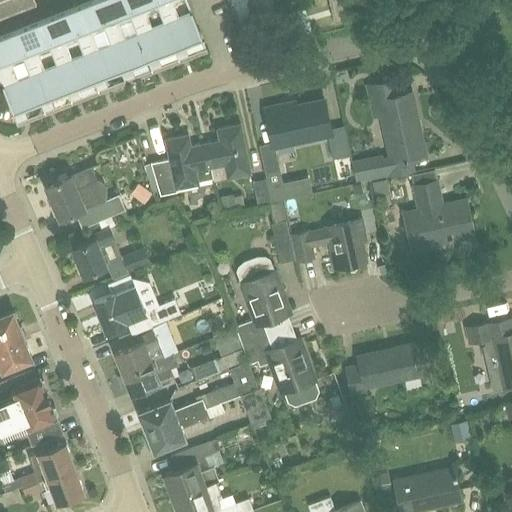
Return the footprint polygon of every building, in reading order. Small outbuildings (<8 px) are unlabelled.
[(0,0),(0,15),(35,2),(34,0),(0,0)] [(104,28),(92,0),(87,0),(74,5),(74,4),(73,5),(73,6),(65,9),(77,39),(82,52),(94,80),(93,81),(98,93),(98,92),(103,91),(102,89),(107,87),(103,77),(120,70),(109,41),(108,41),(98,45),(93,33),(103,28),(104,28)] [(131,18),(123,0),(92,0),(104,28),(103,28),(108,41),(109,41),(120,70),(125,82),(129,80),(129,78),(133,76),(129,66),(147,59),(136,31),(124,35),(120,22),(131,18)] [(158,8),(154,0),(123,0),(131,18),(136,31),(147,59),(152,71),(156,70),(155,67),(160,65),(156,56),(174,49),(163,20),(162,20),(151,25),(146,12),(158,8)] [(154,0),(158,8),(162,20),(163,20),(174,49),(178,61),(183,59),(182,57),(187,55),(183,45),(201,38),(198,28),(190,9),(178,14),(173,1),(176,0),(154,0)] [(255,1),(254,0),(228,0),(231,9),(255,1)] [(279,0),(281,13),(313,8),(311,0),(279,0)] [(348,18),(344,0),(329,0),(334,21),(348,18)] [(260,15),(255,1),(231,9),(236,24),(260,15)] [(77,39),(65,9),(48,16),(47,15),(46,15),(46,16),(39,19),(50,49),(55,62),(56,62),(67,91),(71,103),(72,103),(76,101),(75,99),(80,97),(76,87),(93,81),(94,80),(82,52),(71,56),(66,43),(77,39)] [(50,49),(39,19),(21,27),(20,25),(19,26),(20,27),(12,30),(24,60),(23,60),(28,73),(29,73),(40,102),(44,114),(49,112),(48,110),(53,108),(49,98),(67,91),(56,62),(55,62),(44,67),(39,54),(50,49)] [(24,60),(12,30),(0,34),(0,81),(8,103),(9,103),(17,124),(22,123),(21,120),(26,118),(22,109),(40,102),(29,73),(28,73),(17,77),(12,64),(23,60),(24,60)] [(367,85),(374,116),(382,115),(390,153),(392,162),(384,163),(385,165),(354,172),(356,183),(387,176),(414,171),(411,159),(425,156),(411,91),(398,94),(395,79),(394,79),(367,85)] [(344,125),(330,127),(324,98),(285,107),(284,103),(265,107),(272,142),(259,145),(265,173),(280,170),(275,147),(327,135),(332,157),(350,154),(344,125)] [(251,172),(241,123),(217,128),(220,140),(206,143),(211,166),(225,163),(228,177),(251,172)] [(165,138),(169,158),(151,162),(158,195),(174,191),(174,188),(196,184),(196,181),(210,178),(208,166),(211,166),(206,143),(192,146),(189,133),(165,138)] [(71,173),(63,176),(45,184),(59,218),(93,203),(85,183),(96,179),(97,179),(91,165),(71,174),(71,173)] [(271,202),(267,185),(266,178),(252,181),(257,204),(271,202)] [(418,208),(403,212),(410,242),(448,234),(450,240),(475,235),(472,221),(469,222),(464,198),(442,203),(436,180),(413,185),(418,208)] [(287,198),(284,181),(267,185),(271,202),(287,198)] [(99,202),(106,217),(125,209),(118,194),(105,199),(99,202)] [(287,218),(286,219),(282,200),(269,203),(273,222),(271,222),(280,261),(295,258),(290,234),(289,229),(287,218)] [(309,231),(309,230),(290,234),(295,258),(296,258),(297,259),(314,255),(312,244),(330,240),(336,266),(365,259),(359,233),(363,232),(360,218),(327,226),(327,227),(309,231)] [(94,236),(84,241),(82,236),(70,241),(72,246),(71,246),(83,275),(107,265),(99,243),(114,238),(109,226),(93,233),(94,236)] [(150,262),(144,247),(122,256),(128,271),(150,262)] [(241,283),(254,318),(235,325),(242,344),(268,334),(264,322),(290,312),(275,270),(270,258),(266,255),(258,255),(244,260),(238,265),(236,270),(241,283)] [(385,264),(378,265),(380,274),(387,272),(385,264)] [(111,292),(93,299),(105,329),(126,320),(125,318),(144,310),(130,273),(107,282),(111,292)] [(175,298),(163,303),(145,311),(151,323),(180,311),(175,298)] [(0,342),(21,333),(12,309),(0,313),(0,342)] [(483,323),(464,327),(467,343),(482,340),(484,339),(485,345),(483,345),(493,388),(503,386),(511,383),(511,318),(511,317),(483,323)] [(169,321),(156,325),(164,354),(176,350),(169,321)] [(211,329),(214,337),(221,335),(222,334),(219,326),(211,329)] [(247,361),(242,348),(241,348),(234,329),(221,335),(214,337),(217,345),(218,345),(222,356),(216,358),(216,360),(219,369),(220,369),(221,370),(229,368),(247,361)] [(159,343),(154,330),(136,337),(138,341),(114,351),(123,372),(151,360),(147,348),(159,343)] [(21,333),(0,342),(0,369),(1,369),(2,369),(31,357),(21,333)] [(300,337),(273,347),(268,334),(242,344),(249,363),(258,360),(260,365),(270,361),(282,392),(285,391),(289,402),(296,406),(315,398),(319,391),(315,380),(300,337)] [(422,374),(415,343),(359,356),(361,365),(346,368),(353,398),(367,394),(366,387),(422,374)] [(122,386),(128,384),(131,392),(155,382),(156,386),(174,379),(169,367),(156,372),(151,360),(123,372),(124,373),(118,376),(122,386)] [(247,360),(247,361),(229,368),(234,381),(214,389),(219,402),(240,394),(258,387),(247,360)] [(0,401),(0,416),(1,416),(48,397),(39,376),(12,388),(15,395),(0,401)] [(260,387),(258,387),(240,394),(251,424),(271,416),(260,387)] [(334,412),(344,408),(338,393),(329,397),(334,412)] [(48,397),(1,416),(0,416),(0,430),(2,435),(27,424),(29,429),(56,417),(48,397)] [(204,407),(201,398),(174,408),(170,398),(138,410),(146,430),(201,409),(204,407)] [(201,409),(146,430),(153,449),(186,437),(181,426),(208,416),(204,407),(201,409)] [(190,447),(195,461),(164,473),(172,495),(196,487),(204,484),(216,479),(217,479),(212,465),(208,467),(203,455),(220,448),(216,437),(190,447)] [(65,440),(37,450),(47,476),(75,466),(65,440)] [(75,466),(47,476),(56,501),(84,491),(75,466)] [(461,499),(454,466),(393,480),(400,511),(415,511),(415,509),(461,499)] [(35,471),(34,470),(19,476),(22,485),(22,486),(38,480),(35,471)] [(216,479),(204,484),(196,487),(172,495),(178,511),(196,511),(212,506),(220,503),(217,496),(221,494),(216,479)] [(41,490),(38,480),(22,486),(26,495),(41,490)] [(364,511),(360,500),(336,509),(330,495),(308,504),(310,511),(364,511)] [(249,497),(214,510),(214,511),(244,511),(253,509),(249,497)]
